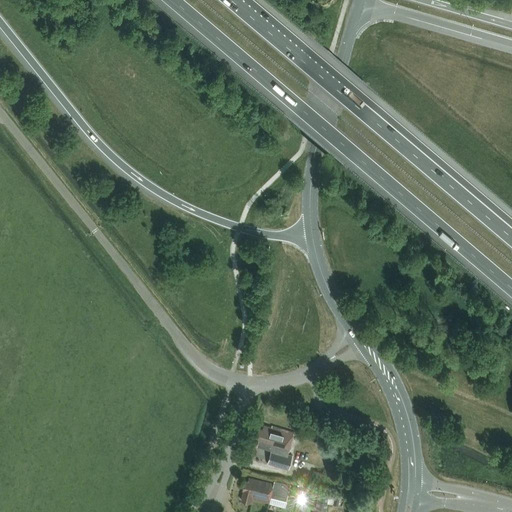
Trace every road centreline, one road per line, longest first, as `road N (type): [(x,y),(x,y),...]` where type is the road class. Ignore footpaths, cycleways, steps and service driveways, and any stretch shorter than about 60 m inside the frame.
road 1 (motorway): [(168,0),(511,290)]
road 2 (motorway): [(0,21),(88,132),(159,192),(239,228),(312,234)]
road 3 (unclassified): [(248,386),(207,372),(0,115)]
road 4 (motorway): [(468,202),(228,0)]
road 5 (primary): [(312,234),(312,155),(358,2)]
road 6 (primary): [(411,490),(400,405),(359,337)]
road 7 (motorway): [(358,2),(511,47)]
road 8 (unclassified): [(209,511),(248,386)]
road 9 (unclassified): [(248,386),(306,376),(359,337)]
